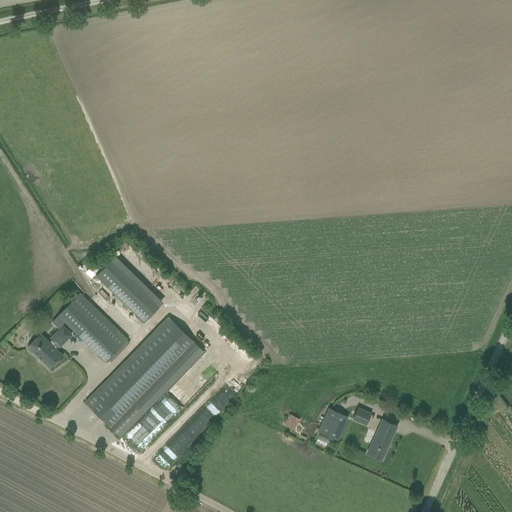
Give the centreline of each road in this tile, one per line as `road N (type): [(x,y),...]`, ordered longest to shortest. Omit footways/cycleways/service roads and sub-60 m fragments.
road 1 (unclassified): [(424,511),(511,320)]
road 2 (unclassified): [(227,511),(55,424)]
road 3 (track): [(0,152),(84,280)]
